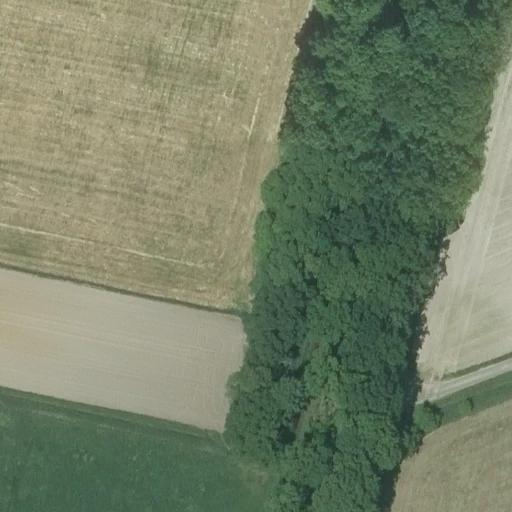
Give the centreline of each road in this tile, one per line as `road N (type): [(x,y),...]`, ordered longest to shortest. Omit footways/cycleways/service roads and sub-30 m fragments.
road 1 (unclassified): [(355,511),(488,0)]
road 2 (track): [(363,483),(231,452),(276,284)]
road 3 (track): [(383,408),(511,360)]
